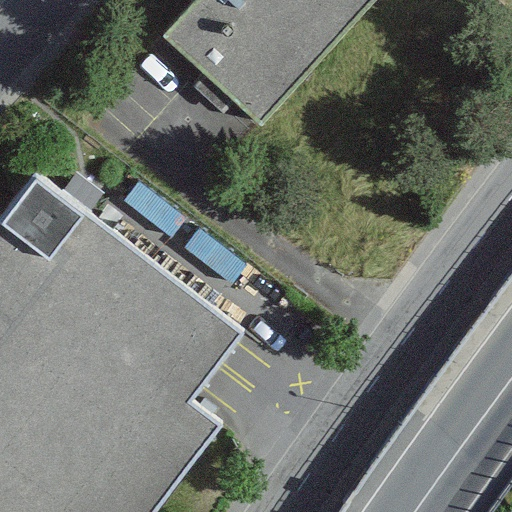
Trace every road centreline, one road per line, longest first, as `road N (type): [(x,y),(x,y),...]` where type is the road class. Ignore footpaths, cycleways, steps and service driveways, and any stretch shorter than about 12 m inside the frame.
road 1 (secondary): [(511,197),(283,511)]
road 2 (primary): [(511,379),(416,511)]
